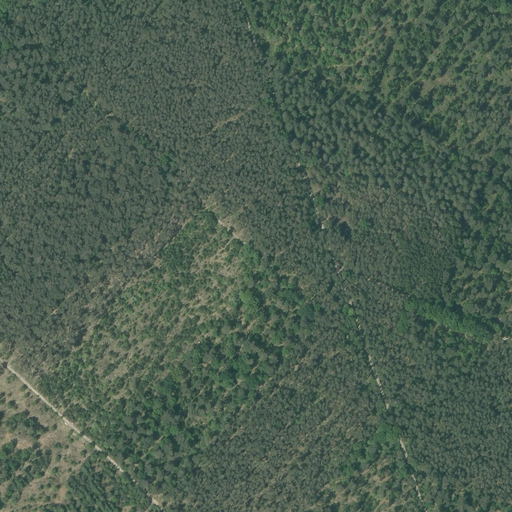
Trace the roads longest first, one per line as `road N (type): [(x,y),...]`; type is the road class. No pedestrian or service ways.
road 1 (track): [(366,352),(0,14)]
road 2 (track): [(238,0),(338,269)]
road 3 (track): [(338,269),(426,511)]
road 4 (track): [(511,167),(291,77)]
road 5 (track): [(511,343),(338,269)]
road 6 (track): [(461,224),(374,170),(313,148),(294,150)]
road 7 (track): [(95,452),(0,361)]
